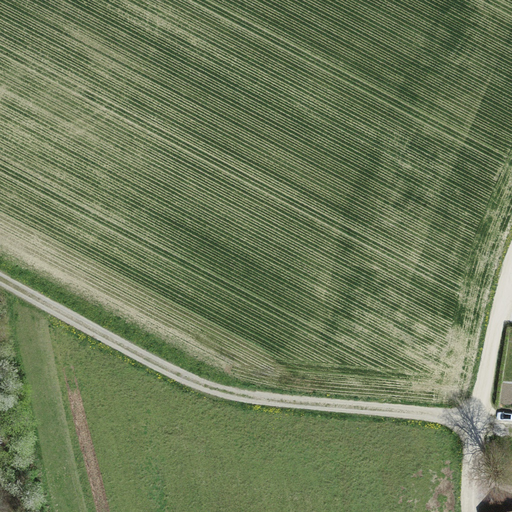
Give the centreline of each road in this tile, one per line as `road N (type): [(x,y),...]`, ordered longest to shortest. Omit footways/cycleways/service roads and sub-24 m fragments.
road 1 (track): [(511,423),(224,393),(171,379),(0,283)]
road 2 (track): [(465,511),(472,421),(511,244)]
